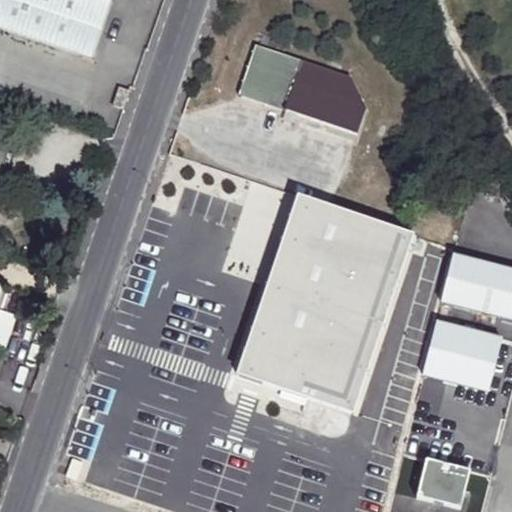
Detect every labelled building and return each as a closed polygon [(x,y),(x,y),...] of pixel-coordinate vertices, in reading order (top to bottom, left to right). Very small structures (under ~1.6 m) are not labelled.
[(108,0),(0,0),(0,27),(94,61),(115,2),(108,0)] [(254,46),(236,95),(358,135),(365,114),(350,77),(254,46)] [(121,90),(115,110),(129,114),(135,95),(121,90)] [(0,122),(0,173),(3,174),(10,153),(19,129),(0,122)] [(412,232),(298,191),(237,372),(355,412),(412,232)] [(0,285),(0,313),(9,288),(0,285)] [(136,507),(145,476),(111,467),(103,497),(136,507)]
